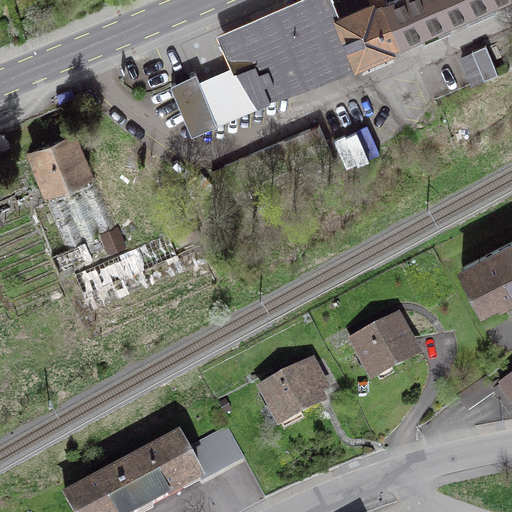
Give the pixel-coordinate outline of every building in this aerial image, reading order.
[(336,20),(353,59),(403,38),(387,1),(386,0),(369,0),(372,4),(336,20)] [(403,38),(491,0),(388,0),(387,1),(403,38)] [(353,59),(336,20),(331,8),(228,52),(236,72),(255,64),(269,96),(353,59)] [(0,45),(12,41),(0,13),(0,45)] [(483,76),(484,78),(497,72),(485,45),(472,50),(473,53),(461,59),(471,81),(483,76)] [(171,84),(192,132),(216,121),(196,73),(171,84)] [(220,191),(329,150),(319,124),(210,165),(220,191)] [(73,135),(31,153),(51,200),(93,182),(73,135)] [(168,233),(74,272),(85,296),(178,257),(168,233)] [(511,289),(511,240),(460,267),(480,305),(511,289)] [(353,342),(372,378),(416,355),(397,319),(353,342)] [(321,401),(317,392),(324,388),(311,363),(262,389),(280,423),(321,401)] [(511,377),(493,390),(494,391),(494,392),(508,414),(511,411),(511,377)] [(468,410),(494,392),(494,391),(493,390),(486,378),(458,396),(468,410)] [(66,499),(73,511),(133,511),(242,456),(227,427),(184,450),(178,439),(66,499)]
